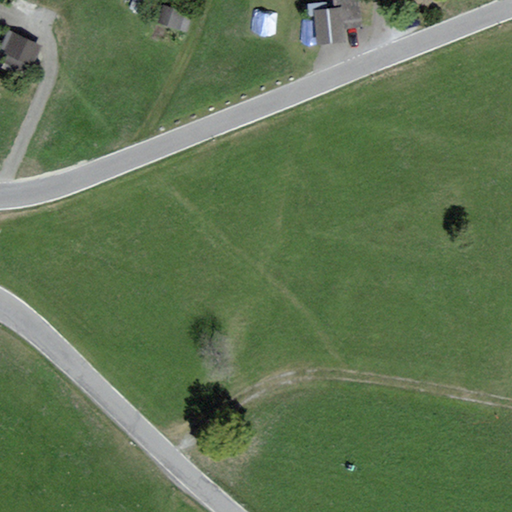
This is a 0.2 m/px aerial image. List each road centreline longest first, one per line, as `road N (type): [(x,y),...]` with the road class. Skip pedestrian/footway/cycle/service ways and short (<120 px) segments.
road 1 (tertiary): [(0,196),(35,191),(279,104),(511,9)]
road 2 (tertiary): [(230,511),(0,305)]
